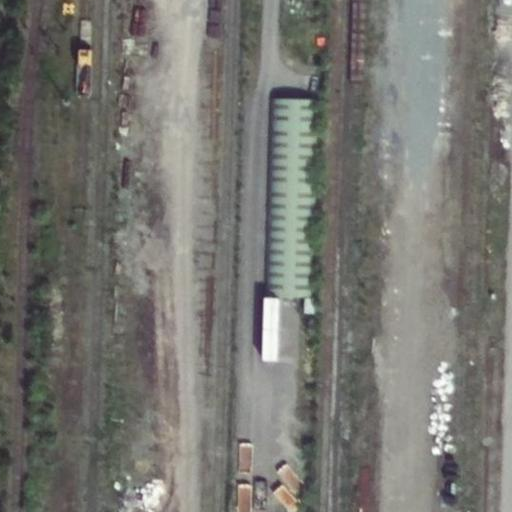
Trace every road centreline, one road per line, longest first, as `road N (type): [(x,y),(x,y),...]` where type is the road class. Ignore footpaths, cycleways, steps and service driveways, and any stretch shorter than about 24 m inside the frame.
road 1 (unknown): [(281,0),(264,164),(260,511)]
road 2 (unknown): [(429,0),(418,511)]
